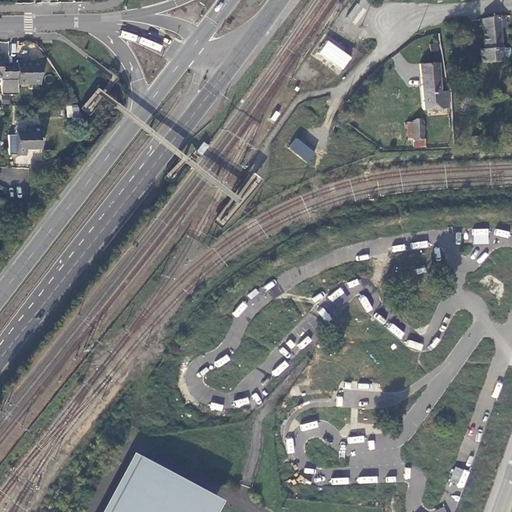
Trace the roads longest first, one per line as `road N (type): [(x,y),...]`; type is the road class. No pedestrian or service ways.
road 1 (trunk): [(0,358),(266,20)]
road 2 (trunk): [(0,352),(191,94),(202,54)]
road 3 (trunk): [(143,110),(0,294)]
